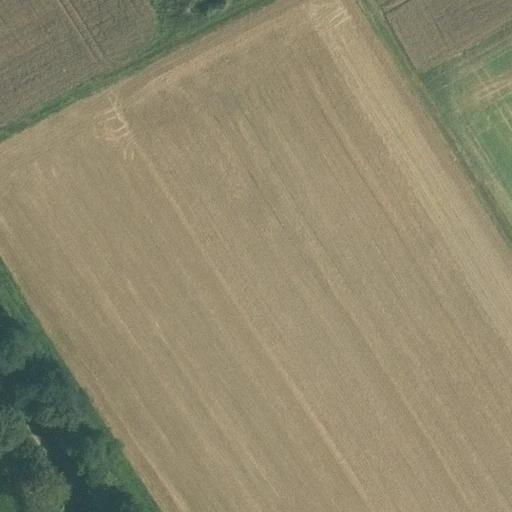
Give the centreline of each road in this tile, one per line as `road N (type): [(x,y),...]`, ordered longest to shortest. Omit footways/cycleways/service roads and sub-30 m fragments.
road 1 (track): [(0,269),(155,511)]
road 2 (track): [(253,0),(0,131)]
road 3 (track): [(363,0),(511,239)]
